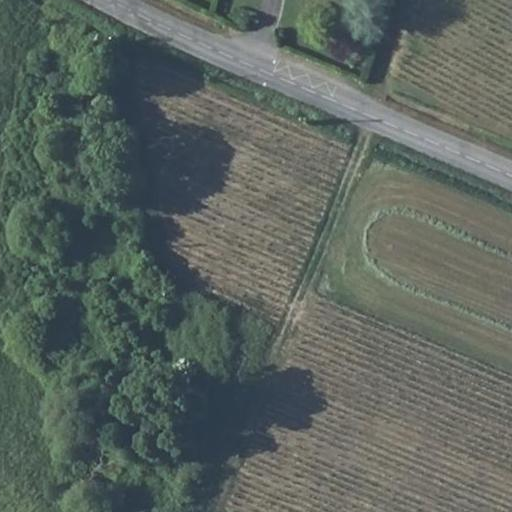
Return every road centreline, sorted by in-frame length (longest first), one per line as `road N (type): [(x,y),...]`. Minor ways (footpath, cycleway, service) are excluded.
road 1 (tertiary): [(101,0),(511,180)]
road 2 (track): [(368,118),(404,0)]
